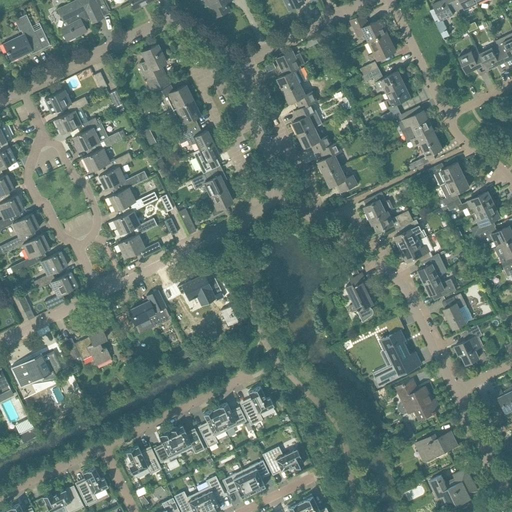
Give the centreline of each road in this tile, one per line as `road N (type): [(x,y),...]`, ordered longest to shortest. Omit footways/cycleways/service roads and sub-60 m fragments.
road 1 (residential): [(277,195),(394,277),(455,392)]
road 2 (residential): [(21,90),(162,21),(182,22),(237,61)]
road 3 (residential): [(98,294),(246,224),(277,195)]
road 4 (residential): [(103,447),(268,368)]
road 5 (residential): [(237,61),(366,0)]
road 6 (residential): [(277,195),(237,61)]
road 7 (residential): [(78,247),(93,235),(96,213),(58,145),(40,138)]
road 8 (residential): [(455,392),(509,511)]
road 9 (residential): [(78,247),(60,236),(27,181),(40,138)]
road 10 (residential): [(448,116),(391,0)]
